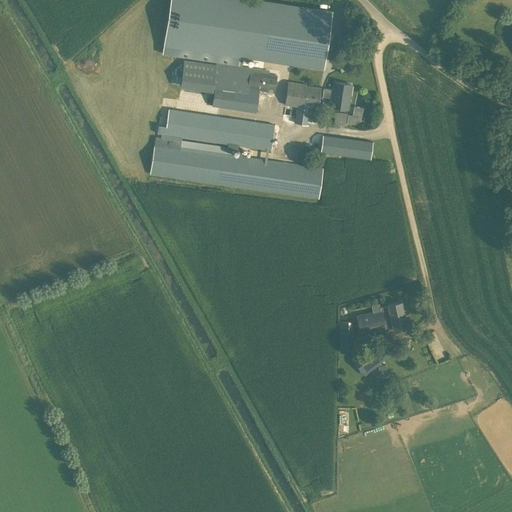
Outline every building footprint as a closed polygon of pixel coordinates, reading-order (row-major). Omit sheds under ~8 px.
[(256,0),(170,0),(162,54),(238,65),(239,56),(323,68),(331,11),(256,0)] [(350,29),(340,28),(337,46),(347,48),(350,29)] [(251,68),(227,65),(184,59),(181,83),(214,88),(211,106),(221,107),(255,113),(259,92),(274,94),(277,75),(268,74),(269,71),(251,68)] [(321,87),(287,82),(284,105),(297,107),(294,123),(308,125),(308,121),(315,123),(321,87)] [(351,85),(334,82),(333,90),(324,89),(323,94),(332,96),(330,107),(347,109),(351,85)] [(271,149),(275,126),(170,110),(166,134),(271,149)] [(350,121),(360,123),(361,117),(358,117),(359,115),(355,114),(355,116),(352,115),(350,121)] [(370,159),(372,142),(363,141),(323,135),(322,142),(320,151),(320,152),(324,152),(370,159)] [(322,168),(154,143),(149,174),(318,199),(322,168)] [(400,303),(388,306),(390,315),(382,317),(381,310),(357,316),(361,333),(384,328),(385,331),(405,326),(400,303)] [(339,320),(338,348),(352,349),(353,321),(339,320)] [(364,350),(354,359),(361,368),(365,374),(377,366),(375,363),(389,353),(380,342),(366,353),(364,350)] [(379,366),(382,378),(390,376),(387,364),(379,366)]
